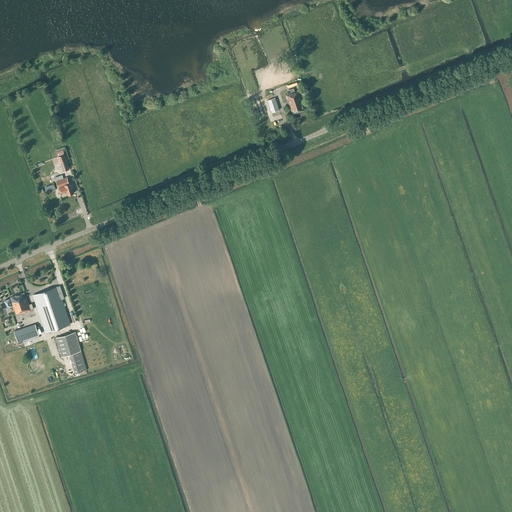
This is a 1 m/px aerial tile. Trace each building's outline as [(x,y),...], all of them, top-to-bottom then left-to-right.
[(292,114),(305,110),(303,104),(304,104),(299,90),(295,92),(295,91),(285,94),(290,110),(291,110),(292,114)] [(279,110),(275,98),(267,100),(271,113),(274,112),(279,110)] [(68,165),(65,154),(58,157),(61,167),(68,165)] [(67,177),(56,181),(58,187),(59,187),(59,188),(58,188),(60,194),(67,192),(68,195),(74,193),(73,189),(73,188),(71,183),(69,183),(67,177)] [(64,298),(60,286),(33,294),(46,332),(69,324),(61,299),(64,298)] [(16,314),(20,312),(20,313),(33,309),(32,304),(29,304),(25,292),(10,297),(12,303),(11,303),(10,303),(9,304),(10,307),(11,306),(13,305),(16,314)] [(18,342),(23,340),(39,335),(35,324),(14,331),(18,342)] [(62,357),(69,354),(75,373),(87,370),(81,351),(75,332),(56,337),(62,357)]
